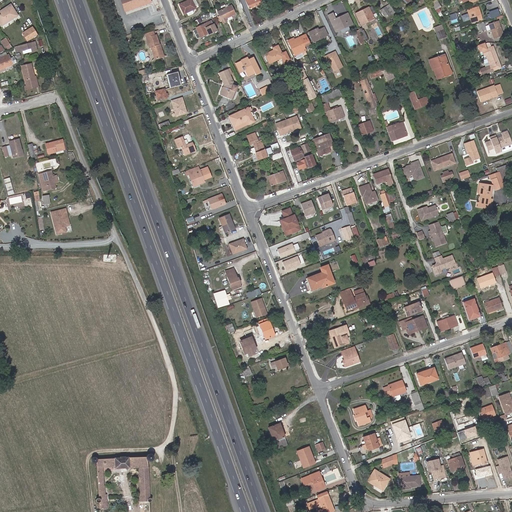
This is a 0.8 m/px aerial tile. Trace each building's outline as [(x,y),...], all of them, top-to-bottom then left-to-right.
[(149,0),(120,0),(122,4),(125,11),(150,2),(149,0)] [(194,7),(192,1),(193,0),(188,0),(179,5),(184,14),(187,13),(188,15),(189,15),(192,14),(193,13),(192,10),(195,8),(194,7)] [(262,3),(260,0),(245,0),(249,9),(262,3)] [(395,12),(389,4),(385,7),(390,15),(395,12)] [(0,22),(2,25),(17,16),(10,5),(0,11),(0,22)] [(235,14),(233,10),(231,6),(217,12),(220,16),(221,20),(221,21),(222,23),(224,22),(226,21),(225,19),(235,14)] [(468,14),(461,16),(463,22),(470,19),(471,23),(482,19),(478,6),(467,10),(468,14)] [(374,19),(368,7),(355,14),(361,25),(374,19)] [(390,15),(385,7),(379,10),(385,19),(390,15)] [(498,8),(489,11),(492,18),(501,15),(498,8)] [(212,16),(214,21),(217,19),(214,11),(209,13),(210,16),(212,16)] [(332,14),(328,16),(335,32),(340,30),(341,33),(349,29),(348,26),(352,24),(347,14),(335,19),(332,14)] [(196,29),(193,31),(196,39),(208,34),(208,35),(216,31),(213,24),(212,25),(210,21),(196,28),(196,29)] [(503,36),(498,21),(488,24),(493,39),(503,36)] [(486,30),(483,22),(476,24),(479,32),(486,30)] [(37,35),(34,31),(32,27),(22,33),(25,37),(27,41),(37,35)] [(317,29),(308,33),(313,42),(328,35),(324,27),(318,30),(317,29)] [(446,37),(444,29),(442,30),(436,32),(435,32),(438,40),(446,37)] [(159,45),(156,35),(154,36),(153,32),(149,33),(145,34),(149,48),(151,47),(155,59),(159,58),(163,57),(160,45),(159,45)] [(310,44),(306,34),(294,40),(293,38),(288,41),(294,55),(305,51),(303,47),(310,44)] [(37,50),(35,42),(31,43),(26,44),(15,48),(16,52),(27,49),(31,48),(32,52),(37,50)] [(500,68),(493,47),(489,48),(486,49),(484,44),(477,46),(480,52),(482,51),(484,56),(486,55),(489,66),(486,67),(478,70),(480,76),(500,68)] [(290,60),(286,51),(281,53),(278,46),(272,48),(273,50),(265,54),(269,64),(281,58),(284,63),(290,60)] [(303,56),(307,54),(305,51),(294,55),(297,60),(304,56),(303,56)] [(335,52),(323,57),(326,64),(329,62),(333,71),(342,67),(335,52)] [(12,65),(10,60),(8,55),(6,55),(0,57),(0,69),(5,68),(12,65)] [(448,64),(444,55),(429,60),(432,70),(433,70),(448,64)] [(247,57),(239,61),(240,61),(235,63),(240,73),(244,71),(247,77),(255,73),(256,75),(260,73),(253,57),(248,59),(247,57)] [(34,77),(31,64),(26,65),(21,66),(26,86),(36,84),(34,77)] [(394,77),(389,64),(378,69),(369,73),(371,79),(383,74),(386,81),(387,81),(394,77)] [(451,74),(450,70),(448,64),(433,70),(436,79),(451,74)] [(303,72),(307,70),(305,66),(301,68),(297,70),(302,81),(307,79),(303,72)] [(233,85),(233,84),(227,70),(223,71),(219,73),(224,85),(220,95),(225,97),(231,100),(234,91),(235,91),(237,87),(233,85)] [(181,85),(177,72),(166,75),(170,88),(181,85)] [(32,88),(38,87),(35,77),(34,77),(36,84),(26,86),(25,87),(26,90),(32,88)] [(316,96),(307,79),(302,81),(300,82),(309,100),(316,96)] [(376,106),(367,79),(360,82),(363,90),(366,89),(367,93),(365,94),(370,108),(376,106)] [(494,87),(494,85),(476,92),(480,102),(497,96),(497,95),(494,87)] [(269,92),(267,86),(259,90),(262,96),(269,92)] [(165,94),(164,89),(155,91),(157,100),(166,98),(166,97),(165,94)] [(330,110),(327,103),(341,96),(338,89),(322,96),(326,104),(322,105),(325,113),(328,122),(343,117),(343,115),(340,107),(330,110)] [(428,104),(426,97),(417,100),(416,100),(413,92),(409,94),(414,109),(428,104)] [(171,100),(176,116),(188,112),(183,96),(171,100)] [(309,112),(315,109),(312,102),(305,105),(309,112)] [(254,122),(247,108),(229,117),(234,127),(246,121),(248,125),(254,122)] [(280,135),(300,127),(296,116),(276,124),(280,135)] [(160,129),(169,125),(168,121),(158,125),(160,129)] [(235,130),(248,125),(246,121),(234,127),(235,130)] [(373,131),(369,121),(358,125),(359,128),(361,134),(362,135),(373,131)] [(407,135),(402,122),(398,124),(398,123),(386,128),(391,141),(407,135)] [(169,132),(176,130),(185,126),(183,123),(176,126),(164,130),(160,132),(161,135),(166,134),(165,134),(169,132)] [(511,148),(511,146),(511,144),(507,131),(501,133),(502,136),(496,138),(496,137),(490,139),(490,140),(484,142),(487,151),(493,149),(495,154),(501,152),(502,152),(511,148)] [(264,148),(261,141),(258,142),(255,133),(247,136),(250,145),(253,144),(255,148),(257,152),(256,153),(258,160),(267,157),(264,149),(264,148)] [(332,145),(328,134),(312,140),(316,151),(318,156),(330,151),(328,147),(332,145)] [(196,151),(193,145),(192,142),(185,145),(182,137),(180,138),(174,140),(178,149),(181,147),(182,149),(184,156),(196,151)] [(23,155),(19,139),(14,141),(9,142),(13,158),(18,156),(23,155)] [(64,149),(62,140),(46,144),(48,154),(56,152),(56,151),(64,149)] [(473,140),(464,144),(467,152),(468,152),(468,154),(471,161),(479,159),(473,140)] [(303,158),(302,155),(301,151),(299,148),(291,151),(292,155),(293,158),(294,161),(296,161),(297,165),(298,168),(299,169),(302,168),(302,169),(305,167),(308,166),(308,168),(311,166),(315,165),(311,155),(307,144),(304,145),(301,146),(305,157),(303,158)] [(273,160),(283,156),(281,152),(271,155),(273,160)] [(455,163),(451,154),(431,161),(434,171),(455,163)] [(405,168),(401,169),(405,178),(410,176),(412,175),(414,181),(423,178),(417,161),(411,164),(411,165),(408,166),(408,167),(405,168)] [(509,175),(505,165),(496,168),(497,171),(500,170),(502,178),(509,175)] [(202,176),(198,166),(184,171),(186,175),(188,174),(191,180),(193,186),(204,182),(202,176)] [(393,184),(388,169),(373,175),(376,184),(386,180),(388,186),(393,184)] [(470,176),(468,170),(459,173),(461,180),(470,176)] [(55,188),(51,171),(39,175),(43,191),(55,188)] [(286,180),(283,171),(273,175),(267,177),(271,186),(276,184),(286,180)] [(453,178),(451,172),(448,173),(447,171),(443,172),(443,175),(440,176),(443,182),(453,178)] [(504,187),(499,171),(490,175),(488,175),(490,180),(496,178),(500,188),(504,187)] [(10,177),(5,178),(7,190),(13,188),(10,177)] [(500,188),(496,178),(490,180),(494,191),(494,190),(495,190),(500,189),(500,188)] [(377,200),(374,191),(371,192),(368,184),(359,188),(362,196),(363,196),(365,204),(377,200)] [(490,196),(492,186),(479,184),(478,194),(480,194),(479,203),(482,204),(489,205),(490,199),(490,196)] [(356,202),(351,188),(341,191),(347,206),(356,202)] [(226,204),(222,194),(208,200),(211,209),(216,208),(216,207),(218,206),(218,207),(226,204)] [(317,198),(321,210),(332,206),(327,194),(317,198)] [(387,206),(383,194),(378,196),(383,208),(387,206)] [(300,205),(304,216),(315,212),(310,201),(300,205)] [(421,221),(438,215),(435,206),(427,208),(426,207),(417,210),(421,221)] [(69,225),(65,209),(51,213),(56,234),(66,232),(64,227),(69,225)] [(288,209),(281,212),(284,219),(280,221),(284,230),(290,228),(292,233),(298,230),(292,215),(291,216),(288,209)] [(355,223),(351,212),(350,212),(346,213),(350,225),(355,223)] [(455,219),(452,212),(446,215),(449,222),(455,219)] [(234,229),(229,215),(224,216),(219,218),(225,233),(229,231),(234,229)] [(284,230),(280,221),(279,221),(285,236),(292,233),(290,228),(284,230)] [(353,238),(349,226),(342,229),(346,240),(353,238)] [(440,227),(428,231),(430,235),(431,235),(432,238),(434,242),(436,247),(446,243),(443,234),(446,233),(447,231),(445,226),(440,227)] [(360,238),(356,227),(352,229),(356,239),(360,238)] [(323,233),(316,236),(320,247),(335,241),(331,230),(330,230),(327,231),(326,232),(323,233)] [(388,244),(386,240),(385,241),(384,237),(380,239),(377,240),(379,247),(383,246),(388,244)] [(246,249),(243,239),(230,244),(233,254),(246,249)] [(292,244),(277,250),(280,258),(295,252),(292,244)] [(455,265),(453,260),(451,255),(442,259),(441,256),(434,258),(435,261),(436,262),(435,265),(432,266),(433,268),(434,273),(435,275),(438,273),(441,272),(441,271),(441,269),(445,267),(446,269),(455,265)] [(297,257),(282,263),(286,271),(298,266),(300,262),(297,257)] [(334,283),(327,265),(320,268),(322,273),(307,278),(311,290),(321,286),(322,288),(334,283)] [(506,272),(503,265),(497,267),(500,274),(506,272)] [(500,274),(497,267),(492,269),(494,276),(500,274)] [(233,269),(226,272),(233,290),(237,289),(236,285),(240,283),(238,279),(237,279),(233,269)] [(464,284),(462,277),(449,281),(452,289),(464,284)] [(247,292),(249,298),(262,293),(260,288),(247,292)] [(354,300),(350,291),(349,291),(348,289),(339,293),(344,304),(346,310),(352,308),(352,309),(356,308),(354,300)] [(369,304),(368,300),(366,301),(365,296),(362,289),(354,292),(355,296),(356,299),(359,308),(369,304)] [(429,296),(426,289),(421,291),(424,298),(429,296)] [(267,314),(261,298),(251,302),(256,318),(267,314)] [(502,308),(500,303),(498,298),(484,303),(485,308),(487,313),(502,308)] [(479,316),(473,299),(463,303),(469,319),(479,316)] [(418,303),(403,308),(407,317),(422,311),(418,303)] [(458,326),(454,315),(436,322),(440,332),(458,326)] [(426,325),(422,316),(413,320),(403,324),(402,321),(400,322),(402,329),(406,328),(407,332),(426,325)] [(235,331),(232,323),(226,326),(226,327),(227,327),(230,333),(235,331)] [(334,348),(348,343),(346,336),(349,335),(346,325),(329,331),(334,348)] [(408,334),(417,330),(426,327),(426,325),(407,332),(408,334)] [(398,348),(393,334),(387,336),(392,350),(398,348)] [(255,349),(251,337),(240,342),(244,353),(247,352),(248,356),(254,353),(253,350),(255,349)] [(507,354),(509,353),(505,343),(496,346),(491,348),(492,353),(495,352),(497,358),(494,359),(496,363),(503,360),(508,358),(507,354)] [(486,354),(482,344),(470,348),(474,359),(480,356),(486,354)] [(358,361),(356,356),(353,348),(342,352),(345,360),(346,363),(344,364),(345,366),(358,361)] [(448,370),(465,363),(461,353),(444,359),(448,370)] [(287,366),(284,358),(274,361),(277,370),(287,366)] [(246,377),(253,373),(250,367),(242,370),(246,377)] [(470,375),(466,367),(462,368),(462,367),(457,369),(460,379),(470,375)] [(437,379),(433,368),(416,374),(420,385),(437,379)] [(491,387),(489,381),(489,382),(484,383),(482,379),(481,376),(476,378),(481,390),(483,390),(487,388),(488,388),(491,387)] [(406,392),(401,380),(388,385),(388,386),(383,388),(387,397),(392,396),(392,397),(393,396),(400,394),(406,392)] [(498,394),(495,386),(491,387),(488,388),(487,388),(483,390),(486,398),(492,396),(498,394)] [(421,402),(417,392),(411,394),(415,405),(421,402)] [(511,402),(509,393),(499,397),(505,415),(511,412),(511,402)] [(495,415),(491,405),(479,409),(483,419),(495,415)] [(366,419),(364,415),(363,412),(366,411),(364,406),(353,409),(355,415),(354,416),(355,418),(355,420),(357,419),(359,425),(370,421),(368,418),(366,419)] [(403,417),(390,422),(398,444),(411,439),(403,417)] [(444,428),(441,420),(432,424),(435,432),(444,428)] [(285,437),(279,423),(268,427),(273,441),(284,437),(285,437)] [(475,426),(463,430),(466,440),(478,435),(475,426)] [(378,447),(374,434),(362,437),(367,451),(378,447)] [(287,445),(284,437),(273,441),(276,449),(287,445)] [(325,448),(322,442),(316,444),(318,450),(325,448)] [(315,463),(309,447),(299,451),(305,467),(315,463)] [(487,463),(484,453),(470,457),(472,465),(481,463),(481,464),(487,463)] [(147,467),(146,461),(148,460),(149,461),(151,461),(152,460),(153,458),(153,457),(153,456),(151,454),(150,454),(148,455),(147,455),(146,456),(146,457),(128,458),(128,457),(115,458),(115,459),(97,460),(96,459),(95,458),(94,457),(93,458),(92,458),(91,460),(91,461),(92,462),(94,463),(95,463),(95,467),(97,467),(99,499),(98,499),(97,499),(96,499),(96,500),(96,501),(96,502),(97,502),(98,502),(99,502),(99,501),(100,508),(107,507),(106,495),(105,495),(104,486),(102,467),(115,466),(115,468),(139,467),(140,490),(149,489),(148,467),(147,467)] [(393,464),(392,456),(380,460),(382,464),(383,468),(393,464)] [(464,467),(460,456),(455,458),(447,461),(451,471),(459,469),(464,467)] [(511,477),(511,475),(509,467),(510,465),(507,457),(501,459),(503,465),(499,466),(496,467),(498,474),(502,472),(504,480),(511,477)] [(445,476),(443,466),(439,466),(438,459),(426,462),(428,471),(432,471),(433,479),(445,476)] [(490,466),(476,470),(478,478),(492,475),(490,466)] [(386,483),(389,479),(374,470),(367,481),(381,489),(385,483),(386,483)] [(322,480),(319,472),(310,475),(301,479),(304,485),(304,486),(313,483),(313,484),(316,490),(324,487),(322,480)] [(420,486),(419,476),(408,477),(408,473),(398,474),(400,489),(410,488),(409,487),(420,486)] [(331,511),(329,507),(332,506),(329,498),(321,502),(324,508),(321,510),(321,511),(330,511),(331,511)]
